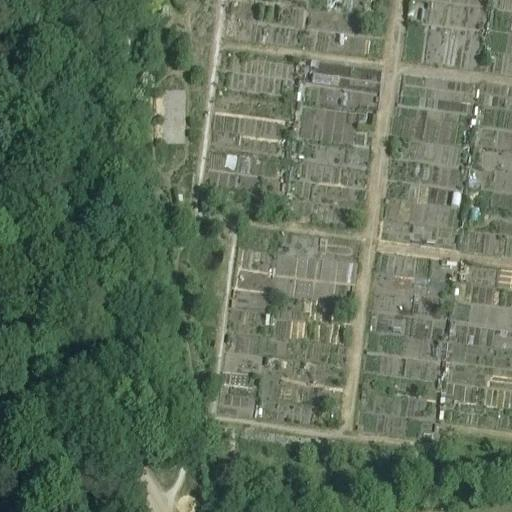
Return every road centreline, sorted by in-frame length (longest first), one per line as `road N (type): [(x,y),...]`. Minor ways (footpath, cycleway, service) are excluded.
road 1 (track): [(87,377),(0,213)]
road 2 (track): [(160,511),(87,377)]
